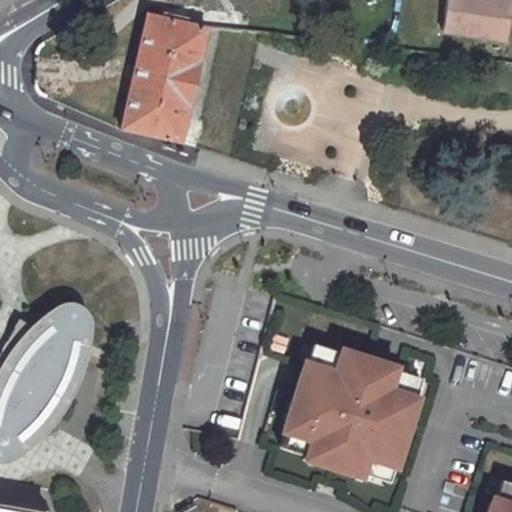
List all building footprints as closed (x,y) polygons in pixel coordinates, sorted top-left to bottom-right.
[(300,0),(276,0),(278,21),(302,20),(300,0)] [(447,0),(443,33),(505,43),(511,1),(500,0),(447,0)] [(147,13),(120,129),(171,141),(170,147),(178,149),(207,27),(188,22),(189,17),(163,11),(162,16),(147,13)] [(302,20),(278,21),(279,38),(303,41),(302,20)] [(79,357),(88,332),(87,313),(81,307),(65,309),(54,317),(37,331),(18,319),(0,349),(0,457),(4,457),(14,453),(38,436),(44,429),(64,399),(70,388),(73,375),(78,376),(83,358),(79,357)] [(322,346),(315,343),(307,366),(315,369),(322,346)] [(307,366),(305,365),(285,426),(287,427),(295,430),(291,440),(324,451),(319,464),(348,473),(352,460),(385,471),(389,459),(396,463),(398,463),(418,402),(415,401),(408,398),(415,375),(398,370),(399,366),(343,348),(342,352),(322,346),(315,369),(307,366)] [(415,401),(423,378),(415,375),(408,398),(415,401)] [(295,430),(287,427),(281,447),(304,454),(303,458),(319,464),(324,451),(291,440),(295,430)] [(366,474),(390,482),(396,463),(389,459),(385,471),(352,460),(348,473),(365,478),(366,474)] [(508,484),(501,482),(494,505),(501,508),(508,484)] [(494,505),(490,504),(487,511),(511,511),(511,485),(508,484),(501,508),(494,505)]
